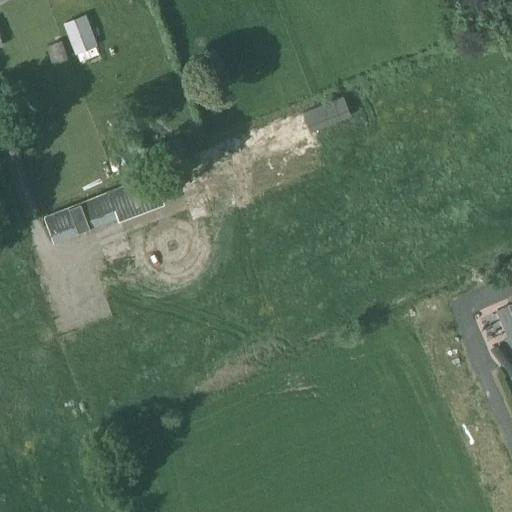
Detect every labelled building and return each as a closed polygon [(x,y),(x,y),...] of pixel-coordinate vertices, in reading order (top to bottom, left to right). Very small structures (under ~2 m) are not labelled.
[(66,21),(66,23),(57,27),(62,40),(71,36),(73,40),(91,34),(84,14),(66,21)] [(340,94),(340,95),(302,111),(310,131),(351,115),(342,93),(340,94)] [(110,189),(120,218),(164,202),(153,172),(110,189)] [(118,219),(120,218),(110,189),(43,215),(54,241),(117,216),(118,219)] [(187,218),(197,212),(188,196),(178,202),(187,218)] [(153,230),(151,238),(174,244),(176,236),(153,230)]
